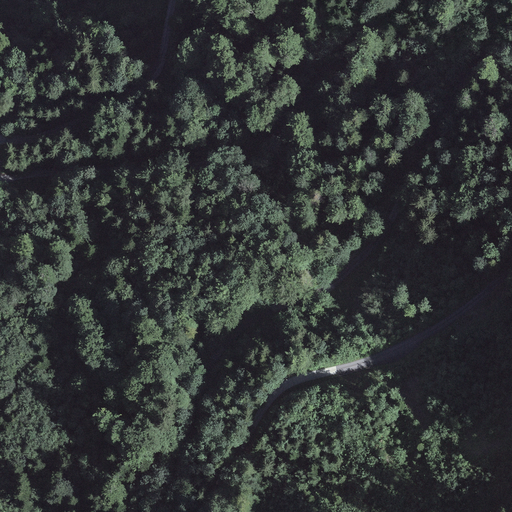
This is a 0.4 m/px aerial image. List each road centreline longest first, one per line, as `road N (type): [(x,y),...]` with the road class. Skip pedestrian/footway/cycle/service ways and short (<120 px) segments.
road 1 (unclassified): [(493,0),(487,49),(452,92),(375,243),(326,289),(248,321),(216,352),(158,511)]
road 2 (unclassified): [(0,176),(167,168),(230,154),(288,119),(325,64),(395,0)]
road 3 (unclassified): [(201,511),(282,387),(391,353),(511,269)]
road 4 (unclassified): [(172,0),(161,56),(145,82),(58,127),(0,138)]
